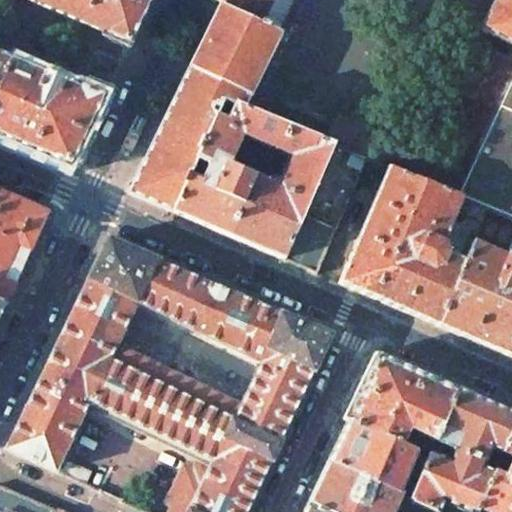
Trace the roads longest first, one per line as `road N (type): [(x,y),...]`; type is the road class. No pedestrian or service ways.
road 1 (residential): [(88,201),(364,320)]
road 2 (residential): [(0,394),(88,201)]
road 3 (residential): [(273,511),(364,320)]
road 4 (residential): [(88,201),(176,14)]
road 5 (residential): [(364,320),(511,383)]
